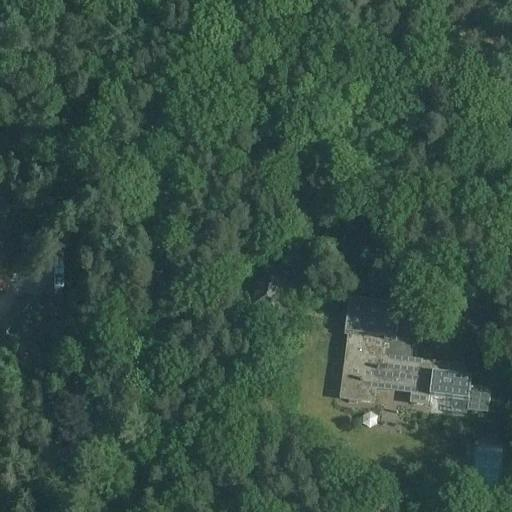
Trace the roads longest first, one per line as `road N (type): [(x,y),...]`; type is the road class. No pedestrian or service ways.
road 1 (track): [(0,145),(159,164),(431,176),(511,194)]
road 2 (track): [(159,164),(168,511)]
